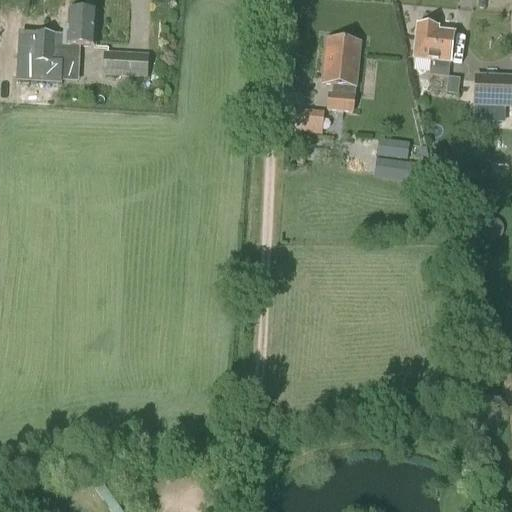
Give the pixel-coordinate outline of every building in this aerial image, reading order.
[(64,30),(64,37),(62,63),(79,64),(80,50),(94,51),(96,16),(67,15),(66,30),(64,30)] [(450,66),(453,36),(437,34),(438,30),(417,28),(413,62),(431,64),(430,78),(448,79),(449,66),(450,66)] [(62,63),(64,37),(33,36),(32,65),(53,66),(53,63),(62,63)] [(355,91),(360,45),(326,42),(321,87),(355,91)] [(147,81),(148,57),(103,54),(102,78),(147,81)] [(511,108),(511,80),(474,79),(473,107),(511,108)] [(459,81),(447,80),(445,96),(457,97),(459,81)] [(353,116),(355,99),(327,96),(326,114),(353,116)] [(323,115),(306,113),(304,136),(321,138),(323,115)] [(408,163),(410,145),(379,141),(376,159),(408,163)] [(404,184),(406,165),(376,161),(373,180),(404,184)]
